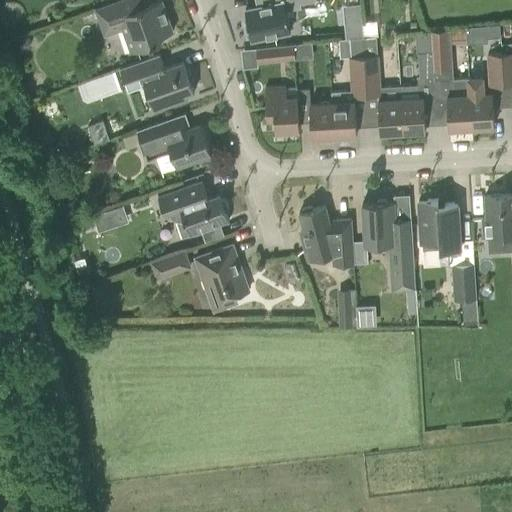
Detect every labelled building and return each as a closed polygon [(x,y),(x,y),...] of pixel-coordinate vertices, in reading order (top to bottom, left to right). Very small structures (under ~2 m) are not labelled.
[(117,0),(94,8),(104,34),(122,28),(131,51),(162,40),(161,36),(172,31),(161,0),(158,0),(130,11),(125,0),(117,0)] [(254,0),(256,7),(244,9),(247,23),(243,24),(246,37),(249,36),(250,39),(289,31),(285,10),(300,7),(299,3),(315,0),(254,0)] [(499,24),(486,24),(487,37),(500,36),(499,24)] [(361,29),(345,31),(346,38),(348,37),(362,37),(361,29)] [(432,51),(433,70),(447,70),(445,30),(431,30),(432,51)] [(400,53),(413,52),(412,31),(400,32),(400,53)] [(362,37),(365,96),(378,95),(378,100),(377,100),(379,132),(402,131),(399,85),(379,87),(376,36),(362,37)] [(352,97),(365,96),(362,37),(348,37),(350,56),(349,56),(352,97)] [(293,44),(275,46),(277,59),(294,58),(293,44)] [(433,70),(432,51),(417,52),(419,76),(433,75),(433,70)] [(511,51),(500,52),(502,84),(511,83),(511,51)] [(502,84),(500,52),(487,53),(489,85),(502,84)] [(191,84),(193,83),(188,67),(185,68),(183,61),(164,68),(158,53),(119,68),(127,91),(144,85),(153,111),(187,99),(185,94),(193,91),(191,84)] [(481,76),(468,77),(471,126),(493,125),(492,93),(482,93),(481,76)] [(471,126),(468,77),(439,79),(440,97),(446,96),(448,128),(471,126)] [(425,129),(423,98),(428,98),(428,84),(399,85),(402,131),(425,129)] [(297,100),(297,97),(281,97),(281,87),(264,88),(266,117),(274,116),(274,130),(298,129),(297,100)] [(296,89),(297,97),(297,100),(309,99),(308,88),(296,89)] [(355,113),(354,101),(348,101),(346,99),(346,90),(331,91),(331,102),(333,135),(335,135),(335,139),(348,138),(347,134),(356,134),(355,113)] [(333,135),(331,102),(309,104),(310,136),(333,135)] [(166,119),(136,130),(136,131),(140,143),(146,160),(170,151),(176,167),(192,161),(211,155),(200,123),(190,127),(171,133),(166,119)] [(87,125),(94,144),(109,139),(102,120),(87,125)] [(182,188),(157,196),(163,215),(169,213),(172,217),(177,220),(183,219),(189,235),(201,230),(219,224),(228,220),(226,213),(227,213),(228,209),(227,206),(226,203),(223,200),(221,201),(219,194),(207,198),(201,181),(182,188)] [(485,218),(481,218),(482,236),(509,234),(510,251),(511,250),(511,193),(484,196),(485,218)] [(444,198),(417,200),(419,229),(420,243),(421,243),(423,266),(448,264),(452,264),(460,264),(459,253),(460,253),(458,222),(457,202),(444,203),(444,198)] [(361,203),(362,223),(364,245),(388,243),(391,290),(415,288),(410,218),(394,219),(393,201),(386,202),(385,199),(377,200),(375,202),(361,203)] [(303,230),(299,231),(307,260),(332,253),(332,264),(353,263),(350,219),(335,219),(335,223),(329,223),(324,205),(312,209),(311,207),(308,207),(303,208),(301,209),(301,211),(298,212),(303,230)] [(213,251),(194,257),(207,291),(215,288),(222,307),(229,304),(236,302),(233,295),(248,289),(232,244),(213,251)] [(150,262),(156,279),(191,268),(184,249),(150,262)] [(460,264),(452,264),(454,300),(475,299),(473,263),(472,263),(460,264)] [(356,325),(355,305),(354,288),(336,289),(339,326),(356,325)]
